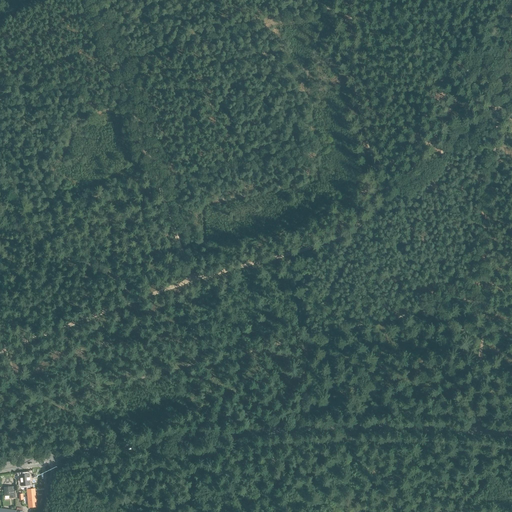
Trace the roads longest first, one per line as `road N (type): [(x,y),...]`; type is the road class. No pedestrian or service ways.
road 1 (secondary): [(511,434),(313,427),(51,458)]
road 2 (track): [(495,109),(349,233),(190,280)]
road 3 (track): [(383,203),(353,80),(349,3)]
road 4 (track): [(190,280),(0,351)]
road 5 (track): [(130,302),(115,276),(54,252),(24,225)]
road 6 (track): [(485,298),(475,430)]
